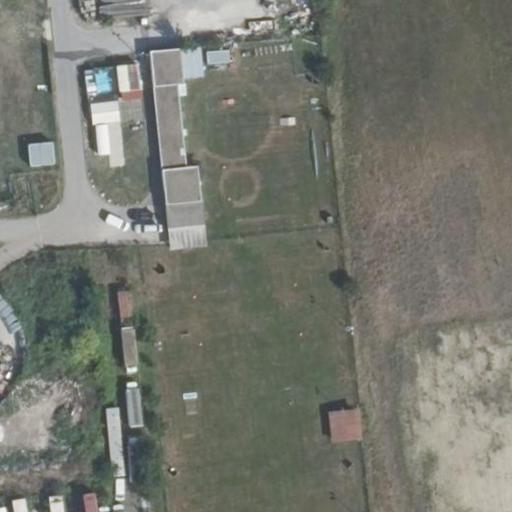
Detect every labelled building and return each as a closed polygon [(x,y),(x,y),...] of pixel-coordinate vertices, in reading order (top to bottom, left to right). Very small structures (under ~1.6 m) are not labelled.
[(128,29),(128,48),(143,48),(143,29),(128,29)] [(229,49),(206,51),(207,65),(231,63),(229,49)] [(189,89),(187,56),(155,58),(171,212),(206,208),(203,175),(191,176),(183,89),(189,89)] [(91,102),(92,123),(121,121),(119,100),(91,102)] [(99,153),(109,152),(107,126),(97,126),(99,153)] [(30,166),(57,163),(54,139),(27,142),(30,166)] [(127,207),(126,240),(162,241),(163,208),(127,207)] [(136,326),(122,326),(122,369),(136,369),(136,326)] [(139,389),(128,390),(131,423),(142,422),(139,389)] [(329,410),(330,441),(362,439),(361,408),(329,410)] [(123,484),(128,511),(120,511),(144,511),(140,482),(123,484)]
